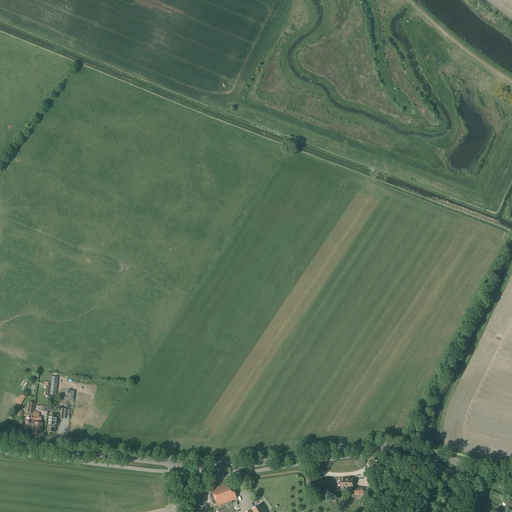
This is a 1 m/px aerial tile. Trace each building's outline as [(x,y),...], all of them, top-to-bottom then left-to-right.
[(29,397),(24,394),(19,403),(23,406),(29,397)] [(41,424),(41,417),(39,417),(39,413),(36,413),(36,411),(34,411),(35,404),(28,403),(27,413),(27,414),(27,415),(28,415),(28,416),(29,416),(31,417),(31,420),(30,420),(29,421),(28,422),(26,422),(25,429),(30,429),(33,429),(32,435),(41,436),(42,424),(41,424)] [(53,417),(54,416),(53,415),(51,414),(50,415),(50,417),(49,417),(48,432),(54,432),(55,426),(56,426),(57,418),(53,417)] [(340,489),(352,489),(352,479),(346,479),(346,480),(340,480),(340,481),(338,482),(338,485),(340,486),(340,489)] [(217,507),(237,499),(230,482),(211,490),(217,507)] [(190,498),(197,496),(193,484),(186,487),(190,498)]
